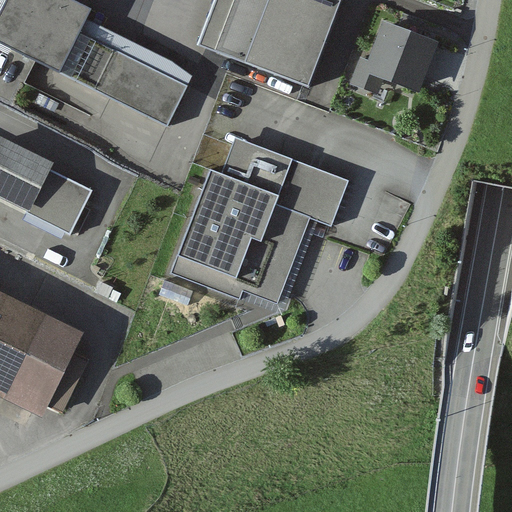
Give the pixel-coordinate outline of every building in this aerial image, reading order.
[(94,16),(62,0),(11,0),(0,22),(0,49),(166,131),(187,89),(83,37),(94,16)] [(214,0),(197,46),(245,65),(269,0),(214,0)] [(340,3),(331,0),(269,0),(245,65),(308,89),(340,3)] [(437,46),(382,24),(367,61),(361,59),(351,84),(379,94),(385,80),(418,93),(437,46)] [(93,189),(0,138),(0,204),(66,239),(93,189)] [(226,176),(215,172),(177,276),(281,314),(313,226),(332,233),(351,183),(238,142),(226,176)] [(80,338),(0,297),(0,394),(40,415),(80,338)]
